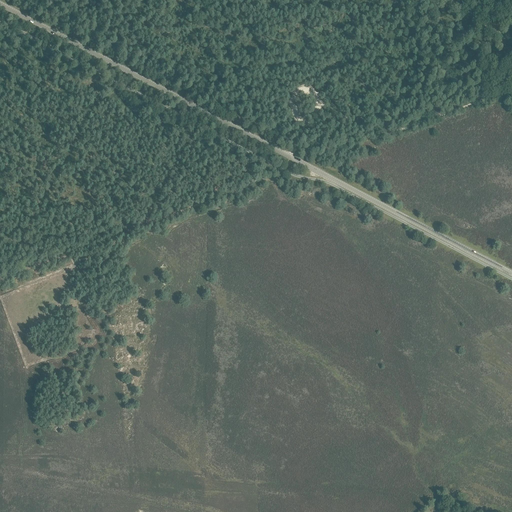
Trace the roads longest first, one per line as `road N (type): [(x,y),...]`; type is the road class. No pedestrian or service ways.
road 1 (tertiary): [(511,273),(0,4)]
road 2 (track): [(0,277),(60,255),(119,260),(137,237),(167,234),(252,198),(284,170)]
road 3 (track): [(321,101),(382,134),(481,102)]
road 4 (track): [(127,245),(124,230),(139,222),(196,205),(245,175),(269,177)]
